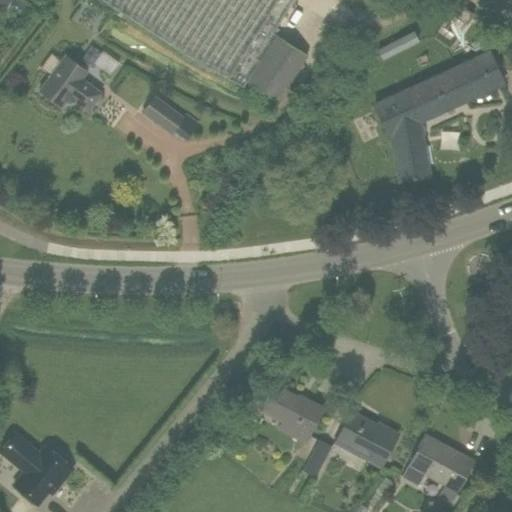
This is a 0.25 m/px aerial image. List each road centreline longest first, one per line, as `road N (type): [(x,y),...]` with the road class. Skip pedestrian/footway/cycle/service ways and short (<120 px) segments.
road 1 (primary): [(0,273),(152,284),(257,279),(421,245)]
road 2 (tertiary): [(511,398),(472,374),(452,348),(421,245)]
